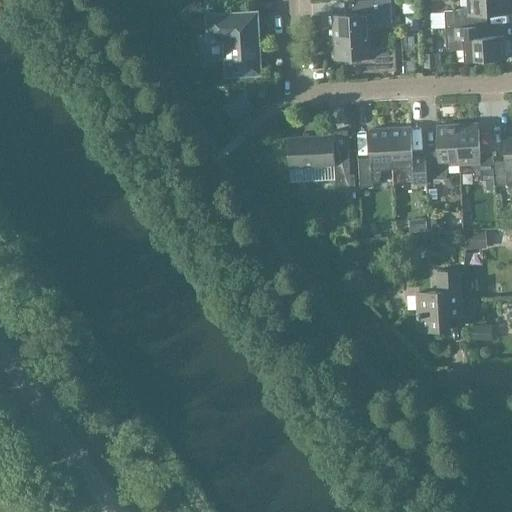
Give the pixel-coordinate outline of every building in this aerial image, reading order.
[(331,15),(332,38),(370,36),(369,24),(391,23),(389,0),(382,0),(358,1),(359,14),(331,15)] [(506,0),(467,0),(468,7),(454,10),(444,11),(444,13),(444,28),(473,27),(472,16),(507,14),(506,0)] [(444,13),(432,14),(433,29),(444,28),(444,13)] [(259,74),(256,14),(208,16),(209,38),(200,39),(209,58),(226,57),(227,76),(259,74)] [(405,31),(418,31),(417,15),(404,15),(405,31)] [(444,28),(446,51),(463,50),(464,61),(504,59),(504,55),(507,55),(510,52),(509,42),(506,39),(503,39),(503,36),(473,37),(473,27),(444,28)] [(370,36),(332,38),(333,60),(360,58),(361,72),(395,71),(394,47),(370,48),(370,36)] [(434,55),(424,56),(425,70),(435,70),(434,55)] [(477,123),(456,125),(459,164),(470,164),(474,177),(480,177),(481,181),(485,181),(493,181),(492,162),(492,152),(479,153),(477,123)] [(424,156),(426,180),(445,178),(448,165),(459,164),(456,125),(435,126),(437,155),(424,156)] [(410,127),(389,128),(391,168),(403,167),(407,181),(413,180),(413,184),(426,183),(426,180),(424,156),(412,156),(410,127)] [(391,168),(389,128),(368,129),(370,159),(357,159),(358,183),(360,183),(360,187),(372,187),(372,182),(378,182),(381,168),(391,168)] [(505,161),(492,162),(493,181),(494,186),(506,185),(511,184),(511,131),(503,132),(505,161)] [(333,166),(335,187),(350,186),(347,150),(333,151),(332,135),(287,138),(289,168),(333,166)] [(493,181),(485,181),(486,193),(494,192),(494,186),(493,181)] [(442,229),(442,222),(438,218),(430,218),(430,229),(442,229)] [(507,218),(498,219),(498,227),(507,226),(507,218)] [(465,251),(484,250),(483,233),(464,235),(465,251)] [(447,317),(461,316),(458,270),(436,272),(437,291),(415,293),(418,331),(448,329),(447,317)] [(474,326),(474,340),(487,340),(486,325),(474,326)] [(480,355),(483,358),(487,358),(490,355),(490,351),(487,348),(483,348),(480,351),(480,355)]
